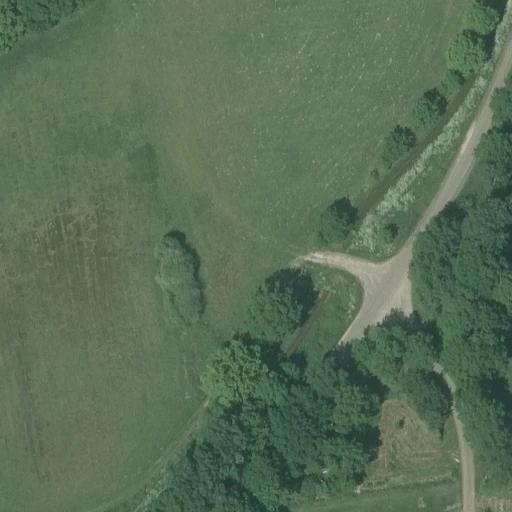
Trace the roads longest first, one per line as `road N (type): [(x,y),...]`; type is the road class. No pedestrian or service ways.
road 1 (track): [(388,301),(365,274),(322,260),(297,272),(140,490),(99,511)]
road 2 (unclassified): [(217,511),(388,301)]
road 3 (unclassified): [(388,301),(511,60)]
road 4 (unclassified): [(474,511),(473,444),(453,391),(388,301)]
